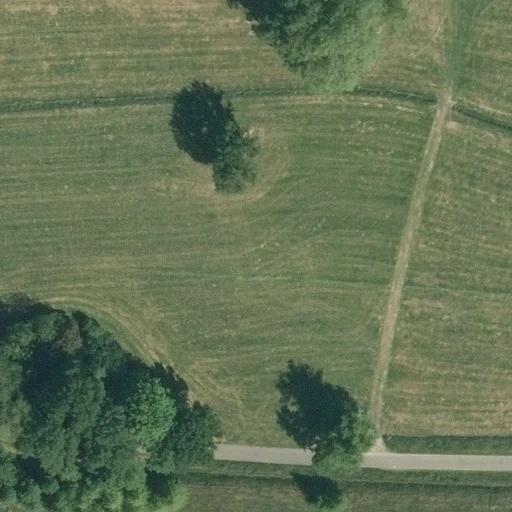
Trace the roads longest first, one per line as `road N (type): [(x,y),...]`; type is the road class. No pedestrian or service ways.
road 1 (unclassified): [(0,432),(242,458),(511,466)]
road 2 (track): [(366,463),(451,85)]
